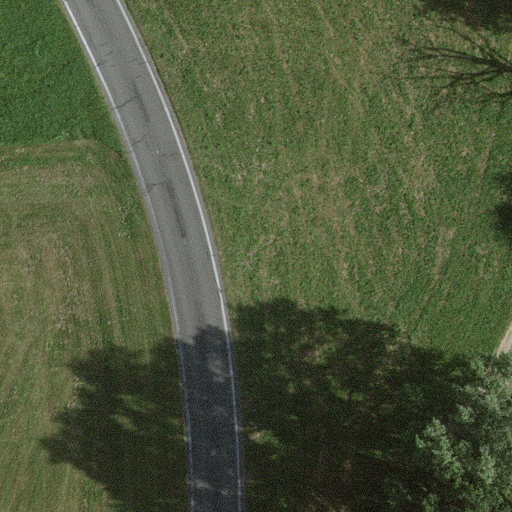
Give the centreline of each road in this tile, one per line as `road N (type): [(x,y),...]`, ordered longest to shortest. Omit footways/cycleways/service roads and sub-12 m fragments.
road 1 (tertiary): [(91,0),(152,136),(189,255),(209,379),(216,511)]
road 2 (track): [(406,511),(511,363)]
